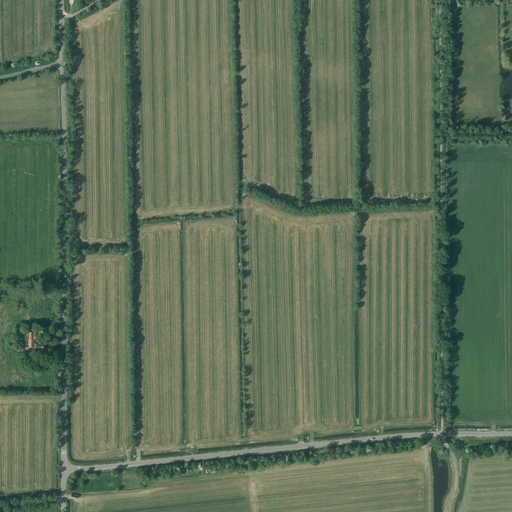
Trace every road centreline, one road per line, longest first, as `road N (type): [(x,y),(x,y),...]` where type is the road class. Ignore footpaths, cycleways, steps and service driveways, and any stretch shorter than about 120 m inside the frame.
road 1 (unclassified): [(63,469),(409,434),(511,432)]
road 2 (tertiary): [(63,469),(62,63)]
